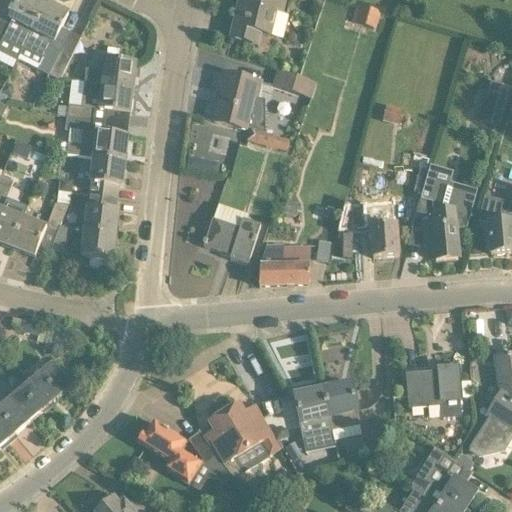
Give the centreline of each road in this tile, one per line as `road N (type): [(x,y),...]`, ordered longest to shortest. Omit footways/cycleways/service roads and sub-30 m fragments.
road 1 (residential): [(511,291),(148,322)]
road 2 (residential): [(148,322),(182,19)]
road 3 (residential): [(0,504),(82,440),(123,384),(148,322)]
road 4 (residential): [(0,297),(148,322)]
